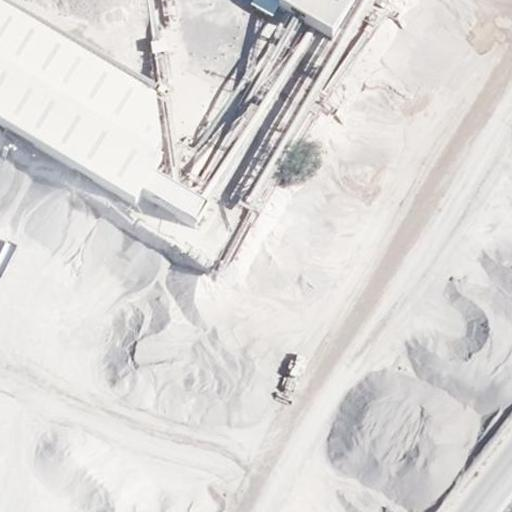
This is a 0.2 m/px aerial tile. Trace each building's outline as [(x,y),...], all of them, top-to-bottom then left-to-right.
[(284,0),(280,8),(332,40),(358,0),(284,0)] [(0,25),(0,142),(166,240),(178,221),(143,198),(154,180),(184,199),(174,137),(0,25)] [(166,240),(0,142),(0,153),(157,254),(166,240)] [(154,180),(143,198),(178,221),(186,209),(184,199),(154,180)] [(141,381),(155,389),(173,359),(159,351),(141,381)]
